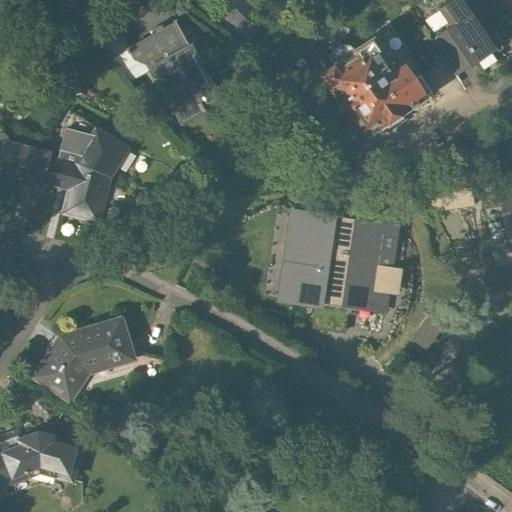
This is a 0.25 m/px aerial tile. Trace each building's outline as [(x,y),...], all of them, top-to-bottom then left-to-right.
[(432,42),(453,72),(473,58),(476,63),(496,49),(462,0),(456,0),(440,11),(453,30),(432,42)] [(242,37),(256,19),(232,1),(218,20),(242,37)] [(129,49),(110,13),(87,26),(129,83),(153,70),(183,124),(205,112),(202,107),(217,99),(203,74),(199,77),(185,52),(190,50),(175,23),(129,49)] [(316,77),(360,142),(430,94),(386,29),(354,51),(350,46),(345,46),(340,47),(335,50),(332,55),(330,61),(333,65),(316,77)] [(74,166),(47,159),(40,182),(69,189),(63,214),(96,223),(108,177),(115,166),(124,151),(126,148),(96,130),(96,129),(69,113),(48,145),(75,163),(74,166)] [(0,178),(39,188),(40,182),(47,159),(48,154),(3,142),(0,142),(0,178)] [(134,157),(124,151),(115,166),(125,173),(134,157)] [(454,179),(428,183),(433,213),(472,206),(469,190),(456,192),(454,179)] [(511,188),(503,190),(511,245),(511,188)] [(393,230),(292,216),(286,257),(296,259),(290,300),(318,304),(318,299),(382,309),(385,290),(394,292),(396,273),(387,272),(393,230)] [(59,339),(34,378),(68,401),(78,386),(76,381),(84,368),(131,354),(132,359),(138,360),(140,353),(130,350),(120,320),(59,339)] [(158,385),(165,359),(140,353),(138,360),(135,379),(158,385)] [(71,481),(81,446),(36,433),(17,432),(0,439),(0,489),(39,473),(71,481)]
